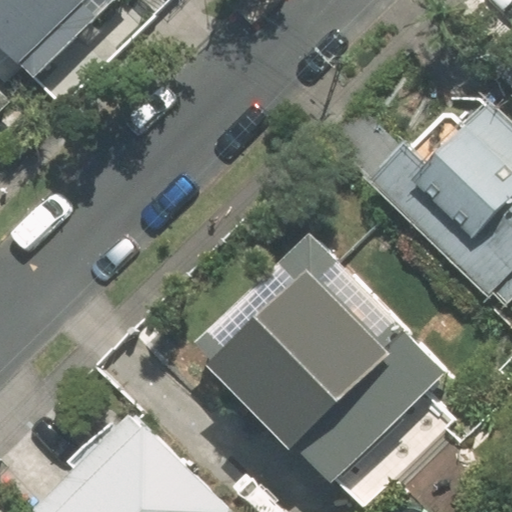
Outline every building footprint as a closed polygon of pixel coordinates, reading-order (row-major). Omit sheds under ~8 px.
[(39,97),(136,0),(135,0),(0,0),(0,58),(30,88),(39,97)] [(0,118),(30,88),(0,58),(0,118)] [(511,121),(478,89),(415,157),(400,143),(368,178),(510,311),(511,308),(511,121)] [(319,237),(192,363),(330,499),(456,374),(319,237)] [(53,511),(232,511),(141,423),(53,511)]
